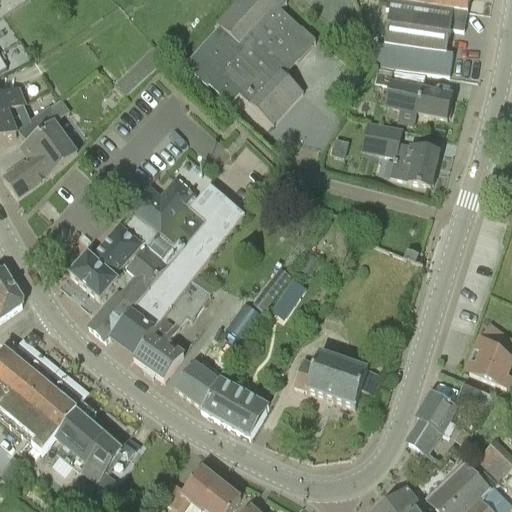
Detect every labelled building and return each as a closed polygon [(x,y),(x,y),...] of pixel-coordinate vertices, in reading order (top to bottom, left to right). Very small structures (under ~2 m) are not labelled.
[(281,13),(287,6),(280,0),(242,0),(217,28),(220,31),(185,69),(208,91),(210,89),(231,108),(240,99),(273,129),(274,129),(272,128),(302,96),(303,97),(285,79),(316,46),(281,13)] [(388,0),(386,14),(390,15),(384,48),(378,47),(374,68),(381,70),(449,81),(453,58),(446,57),(450,34),(464,36),(469,0),(388,0)] [(401,91),(404,76),(379,70),(375,86),(390,89),(386,109),(401,113),(398,125),(414,128),(417,117),(447,124),(448,121),(450,121),(452,113),(450,112),(453,101),(406,90),(406,92),(401,91)] [(132,73),(114,87),(125,100),(143,86),(132,73)] [(26,109),(22,100),(19,92),(0,99),(0,119),(7,117),(26,109)] [(60,124),(59,123),(50,112),(50,111),(18,135),(27,147),(52,129),(60,124)] [(7,117),(0,119),(0,147),(17,140),(7,117)] [(402,135),(376,129),(368,123),(364,136),(373,143),(398,149),(390,182),(408,187),(431,193),(439,158),(399,148),(402,135)] [(52,129),(27,147),(27,148),(36,160),(4,184),(18,204),(51,180),(52,181),(78,158),(52,129)] [(177,175),(195,191),(206,180),(188,163),(177,175)] [(135,216),(120,233),(140,251),(126,267),(131,271),(146,254),(169,273),(185,253),(206,228),(189,213),(197,204),(195,203),(196,201),(186,193),(183,190),(176,184),(175,185),(161,201),(150,192),(132,213),(135,216)] [(169,273),(157,287),(179,304),(192,286),(203,271),(244,223),(210,190),(197,204),(189,213),(206,228),(169,273)] [(127,279),(133,273),(131,271),(126,267),(140,251),(120,233),(93,264),(88,259),(70,280),(100,306),(101,305),(103,307),(127,279)] [(157,287),(169,273),(146,254),(131,271),(133,273),(127,279),(134,285),(121,300),(118,298),(89,333),(106,347),(112,341),(157,287)] [(406,254),(402,261),(415,267),(419,260),(406,254)] [(297,272),(310,280),(320,264),(307,256),(297,272)] [(253,308),(264,317),(292,281),(280,272),(253,308)] [(24,305),(15,291),(5,273),(0,275),(0,325),(22,311),(24,305)] [(168,349),(186,323),(191,327),(210,298),(192,286),(179,304),(172,313),(137,360),(134,364),(165,386),(184,360),(168,349)] [(172,313),(179,304),(157,287),(112,341),(137,360),(172,313)] [(227,333),(242,344),(260,319),(245,308),(227,333)] [(511,359),(511,351),(484,335),(479,350),(476,349),(467,378),(503,389),(509,369),(511,359)] [(83,407),(63,391),(14,351),(8,359),(6,357),(0,364),(0,415),(27,438),(23,443),(42,458),(50,448),(54,443),(55,442),(83,407)] [(203,413),(220,385),(233,361),(221,353),(206,375),(194,367),(175,393),(203,413)] [(373,400),(380,380),(351,369),(353,363),(339,358),(337,364),(320,358),(316,369),(303,365),(294,391),(355,413),(361,396),(373,400)] [(250,445),(269,413),(220,385),(203,413),(201,417),(250,445)] [(463,388),(455,408),(482,419),(493,400),(463,388)] [(428,460),(455,415),(432,401),(418,424),(422,427),(409,448),(428,460)] [(87,467),(105,440),(89,427),(96,418),(83,407),(55,442),(64,450),(56,460),(80,479),(81,477),(87,467)] [(466,453),(475,441),(470,437),(473,432),(468,429),(452,450),(458,454),(461,450),(466,453)] [(140,450),(127,441),(119,451),(105,440),(87,467),(81,477),(107,496),(116,484),(115,484),(114,486),(104,478),(113,465),(124,473),(140,450)] [(63,450),(54,443),(50,448),(58,455),(63,450)] [(511,468),(511,459),(495,444),(477,464),(499,484),(511,468)] [(0,476),(0,481),(7,487),(22,469),(13,462),(0,476)] [(473,511),(493,494),(466,467),(427,504),(434,511),(422,511),(408,494),(386,511),(473,511)] [(203,511),(222,488),(202,472),(184,495),(171,485),(159,501),(172,511),(203,511)] [(233,511),(241,502),(222,488),(203,511),(233,511)] [(85,511),(92,501),(72,490),(63,505),(75,511),(85,511)] [(511,511),(493,494),(473,511),(511,511)]
